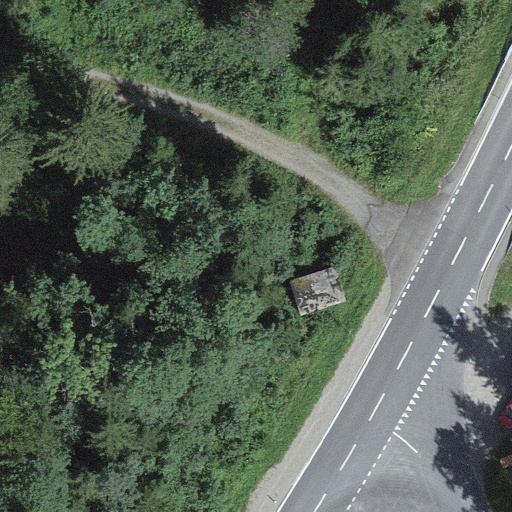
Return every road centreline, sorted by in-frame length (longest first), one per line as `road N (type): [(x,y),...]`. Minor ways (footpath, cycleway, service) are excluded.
road 1 (track): [(0,58),(210,118),(291,155),(454,257)]
road 2 (secondary): [(511,144),(389,386)]
road 3 (secondary): [(389,386),(311,511)]
road 4 (unclassified): [(458,511),(389,386)]
